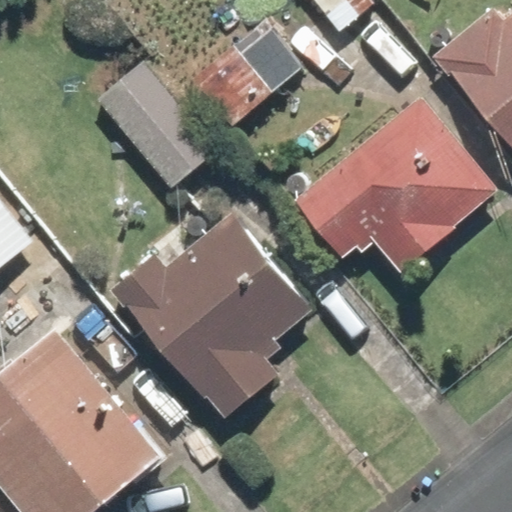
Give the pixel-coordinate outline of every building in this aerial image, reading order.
[(377,0),(308,0),(339,37),(380,4),(377,0)] [(511,12),(504,20),(491,5),(428,59),(511,156),(511,12)] [(241,56),(234,48),(193,83),(232,129),(299,71),(267,34),(241,56)] [(144,60),(95,103),(170,187),(219,144),(144,60)] [(287,203),(341,268),(369,245),(398,279),(502,191),(419,92),(287,203)] [(0,199),(0,269),(34,243),(0,199)] [(168,263),(157,250),(107,294),(224,427),(281,378),(267,363),(281,351),(273,342),(309,311),(224,215),(168,263)] [(0,369),(0,489),(19,511),(92,511),(162,452),(52,325),(0,369)]
